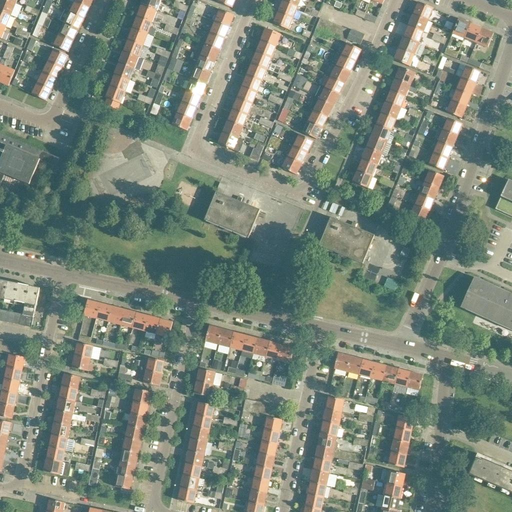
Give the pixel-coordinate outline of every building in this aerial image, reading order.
[(0,0),(0,11),(11,16),(16,5),(4,0),(0,0)] [(90,8),(93,0),(75,0),(75,1),(90,8)] [(157,12),(161,0),(143,0),(142,6),(157,12)] [(232,8),(235,0),(217,0),(217,2),(232,8)] [(294,18),(299,7),(283,0),(279,12),(294,18)] [(84,19),(90,8),(75,1),(69,12),(84,19)] [(180,10),(182,4),(175,1),(173,7),(180,10)] [(429,21),(434,9),(419,2),(414,14),(429,21)] [(186,12),(189,6),(182,4),(180,10),(186,12)] [(31,14),(34,8),(27,6),(25,12),(31,14)] [(153,23),(157,12),(142,6),(137,17),(153,23)] [(311,15),(313,10),(307,7),(304,13),(311,15)] [(37,17),(40,11),(34,8),(31,14),(37,17)] [(230,28),(234,16),(219,10),(214,21),(230,28)] [(320,12),(313,10),(311,15),(318,18),(320,12)] [(363,19),(366,13),(358,10),(355,16),(363,19)] [(0,25),(7,28),(11,16),(0,11),(0,25)] [(79,31),(84,19),(69,12),(64,23),(79,31)] [(289,30),(294,18),(279,12),(274,24),(289,30)] [(377,18),(366,13),(363,19),(375,24),(377,18)] [(425,32),(429,21),(414,14),(409,26),(425,32)] [(46,19),(41,16),(38,24),(43,27),(43,26),(43,27),(46,19)] [(454,24),(456,18),(450,16),(448,22),(454,24)] [(148,35),(153,23),(137,17),(133,29),(148,35)] [(322,33),(328,21),(320,18),(315,30),(319,32),(322,33)] [(465,39),(471,24),(459,19),(453,34),(465,39)] [(225,39),(230,28),(214,21),(210,33),(225,39)] [(328,35),(333,23),(328,21),(322,33),(328,35)] [(73,42),(79,31),(64,23),(58,35),(73,42)] [(334,38),(339,26),(333,23),(328,35),(334,38)] [(38,38),(43,27),(38,24),(33,36),(38,38)] [(476,43),(483,29),(471,24),(465,39),(476,43)] [(171,33),(173,27),(167,25),(164,31),(171,33)] [(340,40),(345,28),(339,26),(334,38),(340,40)] [(420,43),(425,32),(409,26),(405,37),(420,43)] [(177,35),(179,30),(173,27),(171,33),(177,35)] [(22,37),(24,31),(18,28),(15,34),(22,37)] [(348,40),(351,31),(345,28),(340,40),(346,43),(348,40)] [(144,46),(148,35),(133,29),(129,41),(144,46)] [(277,47),(282,35),(267,29),(262,41),(277,47)] [(494,33),(483,29),(476,43),(488,48),(494,33)] [(309,38),(311,33),(305,30),(302,36),(309,38)] [(317,38),(319,32),(315,30),(311,40),(318,43),(320,39),(317,38)] [(352,30),(351,31),(348,40),(361,45),(365,36),(352,30)] [(28,39),(30,34),(24,31),(22,37),(28,39)] [(220,51),(225,39),(210,33),(205,44),(205,45),(220,51)] [(439,43),(441,37),(434,34),(432,40),(439,43)] [(68,53),(73,42),(58,35),(53,46),(68,53)] [(415,55),(420,43),(405,37),(400,49),(415,55)] [(32,52),(37,41),(32,38),(27,50),(32,52)] [(140,58),(144,46),(129,41),(124,52),(140,58)] [(277,47),(262,41),(257,52),(272,58),(277,47)] [(215,62),(220,51),(205,45),(205,44),(200,42),(195,54),(215,62)] [(357,62),(362,51),(348,44),(342,55),(357,62)] [(6,59),(12,46),(9,45),(3,58),(6,59)] [(0,83),(9,87),(16,72),(7,69),(10,61),(9,60),(15,48),(12,46),(6,59),(3,67),(0,74),(0,83)] [(177,60),(181,48),(177,47),(177,46),(172,58),(177,60)] [(162,56),(164,50),(158,48),(155,54),(162,56)] [(69,57),(54,49),(48,61),(63,68),(69,57)] [(294,58),(297,52),(289,49),(287,55),(294,58)] [(411,67),(415,55),(400,49),(396,60),(411,67)] [(456,59),(458,53),(446,49),(444,54),(456,59)] [(169,59),(171,53),(164,50),(162,56),(169,59)] [(135,70),(140,58),(124,52),(120,64),(135,70)] [(268,70),(272,58),(257,52),(252,64),(268,70)] [(300,60),(302,54),(297,52),(294,58),(300,60)] [(306,65),(311,54),(307,52),(302,63),(306,65)] [(211,74),(215,62),(195,54),(193,53),(190,59),(198,62),(196,68),(211,74)] [(351,73),(357,62),(342,55),(337,66),(351,73)] [(430,65),(432,59),(425,56),(424,59),(423,62),(430,65)] [(468,64),(470,59),(462,56),(460,61),(468,64)] [(444,66),(447,59),(443,57),(440,65),(438,68),(443,70),(444,66)] [(172,71),(177,60),(172,58),(168,70),(172,72),(172,71)] [(481,64),(470,59),(468,64),(480,69),(481,64)] [(63,68),(48,61),(43,72),(58,79),(63,68)] [(27,70),(29,65),(27,64),(22,62),(18,73),(24,76),(26,69),(27,70)] [(280,70),(292,72),(293,65),(281,63),(280,70)] [(131,81),(135,70),(120,64),(115,75),(131,81)] [(263,82),(268,70),(252,64),(247,75),(263,82)] [(162,76),(165,67),(158,65),(155,74),(156,74),(155,74),(162,76)] [(345,84),(351,73),(337,66),(331,77),(345,84)] [(401,67),(396,79),(411,85),(416,73),(401,67)] [(467,67),(462,78),(477,85),(482,73),(467,67)] [(206,85),(211,74),(196,68),(191,79),(206,85)] [(170,83),(174,72),(174,71),(172,71),(172,72),(168,70),(163,81),(170,83)] [(153,80),(155,74),(156,74),(155,74),(149,71),(147,77),(153,79),(153,80)] [(280,71),(278,78),(284,80),(287,74),(280,71)] [(52,91),(58,79),(43,72),(38,83),(52,91)] [(157,89),(162,76),(155,74),(153,80),(153,79),(150,86),(157,89)] [(291,83),(293,77),(287,74),(284,80),(291,83)] [(302,76),(298,74),(293,86),(297,88),(302,76)] [(126,93),(131,81),(115,75),(111,87),(126,93)] [(258,93),(263,82),(247,75),(243,87),(258,93)] [(340,96),(345,84),(331,77),(325,88),(340,96)] [(472,96),(477,85),(462,78),(457,90),(472,96)] [(201,97),(206,85),(191,79),(187,91),(201,97)] [(411,86),(411,85),(396,79),(392,91),(406,97),(409,91),(416,93),(417,91),(418,88),(411,86)] [(52,91),(38,83),(36,86),(32,95),(46,102),(52,91)] [(443,84),(439,83),(434,94),(438,95),(443,84)] [(424,94),(426,88),(419,85),(418,88),(417,91),(424,94)] [(340,96),(325,88),(321,86),(315,97),(334,107),(340,96)] [(122,105),(126,93),(111,87),(106,99),(108,100),(105,106),(118,111),(121,105),(122,105)] [(253,105),(258,93),(243,87),(238,98),(253,105)] [(430,97),(432,91),(426,88),(424,94),(430,97)] [(300,95),(295,93),(296,92),(291,90),(288,97),(294,100),(297,102),(300,95)] [(467,107),(472,96),(457,90),(452,101),(467,107)] [(197,108),(201,97),(187,91),(182,102),(197,108)] [(402,108),(406,97),(392,91),(387,102),(402,108)] [(164,95),(163,94),(159,93),(154,104),(160,106),(164,95)] [(145,103),(147,97),(140,94),(138,100),(145,103)] [(271,95),(268,101),(275,103),(277,97),(271,95)] [(151,105),(153,99),(147,97),(145,103),(151,105)] [(284,100),(278,98),(277,97),(275,103),(281,106),(284,100)] [(289,112),(294,100),(288,97),(283,109),(289,112)] [(334,107),(315,97),(310,108),(314,111),(329,118),(334,107)] [(248,116),(253,105),(238,98),(233,110),(248,116)] [(462,119),(467,107),(452,101),(447,113),(462,119)] [(192,120),(197,108),(182,102),(177,114),(192,120)] [(397,120),(402,108),(387,102),(382,114),(397,120)] [(154,105),(150,113),(151,113),(154,115),(156,116),(160,107),(157,106),(154,105)] [(414,117),(417,111),(410,108),(408,114),(414,117)] [(284,123),(289,112),(283,109),(278,121),(284,123)] [(244,128),(248,116),(233,110),(228,121),(244,128)] [(323,129),(329,118),(314,111),(308,122),(323,129)] [(420,120),(423,114),(417,111),(414,117),(420,120)] [(187,132),(192,120),(177,114),(173,126),(187,132)] [(392,131),(397,120),(382,114),(377,125),(392,131)] [(265,126),(268,120),(261,117),(260,121),(259,124),(265,126)] [(448,119),(443,130),(458,136),(463,125),(448,119)] [(268,120),(265,126),(272,129),(274,123),(268,120)] [(239,139),(244,128),(228,121),(224,133),(239,139)] [(318,140),(323,129),(308,122),(302,132),(318,140)] [(399,134),(392,131),(377,125),(372,137),(388,143),(390,136),(398,139),(398,138),(400,134),(399,134)] [(458,136),(443,130),(439,142),(453,148),(458,136)] [(405,140),(407,134),(400,131),(399,134),(400,134),(398,138),(403,139),(405,140)] [(0,133),(0,188),(5,175),(30,186),(41,161),(57,167),(60,159),(0,133)] [(224,133),(219,145),(234,151),(239,153),(244,141),(239,139),(224,133)] [(409,148),(413,137),(407,134),(405,140),(403,139),(401,144),(400,145),(401,145),(409,148)] [(309,154),(314,143),(314,142),(300,135),(294,146),(309,154)] [(383,154),(388,143),(372,137),(368,148),(383,154)] [(256,150),(258,144),(257,143),(252,141),(249,147),(254,149),(256,150)] [(448,159),(453,148),(439,142),(434,153),(448,159)] [(258,161),(264,146),(258,144),(256,150),(254,149),(251,158),(258,161)] [(309,154),(294,146),(288,158),(303,165),(309,154)] [(378,166),(383,154),(368,148),(363,160),(378,166)] [(266,153),(263,159),(270,162),(273,156),(266,153)] [(443,171),(448,159),(434,153),(429,165),(443,171)] [(395,163),(398,157),(391,154),(388,160),(395,163)] [(404,160),(398,157),(395,163),(401,166),(404,160)] [(297,176),(303,165),(288,158),(282,169),(297,176)] [(373,177),(378,166),(363,160),(358,171),(373,177)] [(406,161),(402,173),(407,175),(411,163),(406,161)] [(368,189),(373,177),(358,171),(353,183),(368,189)] [(430,171),(425,182),(440,189),(445,177),(430,171)] [(400,176),(397,185),(402,187),(405,179),(400,176)] [(386,186),(388,180),(381,177),(379,183),(386,186)] [(394,183),(388,180),(386,186),(392,189),(394,183)] [(511,182),(509,181),(496,209),(511,216),(511,182)] [(435,200),(440,189),(425,182),(420,194),(435,200)] [(238,201),(224,196),(228,187),(221,183),(205,222),(249,240),(261,211),(242,203),(244,199),(240,197),(238,201)] [(430,211),(435,200),(420,194),(415,205),(430,211)] [(393,210),(397,198),(392,196),(388,208),(393,210)] [(425,223),(430,211),(415,205),(410,217),(425,223)] [(331,218),(320,246),(319,246),(363,264),(374,236),(355,228),(357,224),(353,222),(352,226),(331,218)] [(511,294),(475,278),(461,308),(480,316),(511,330),(511,294)] [(0,298),(5,300),(9,282),(8,282),(0,280),(0,298)] [(16,302),(19,284),(18,284),(9,283),(9,282),(5,300),(16,302)] [(26,304),(30,286),(29,286),(20,285),(20,284),(19,284),(16,302),(26,304)] [(34,317),(40,288),(39,288),(39,289),(30,287),(30,286),(26,304),(23,315),(27,316),(34,317)] [(97,318),(101,303),(89,300),(85,315),(97,318)] [(109,322),(113,306),(101,303),(97,318),(109,322)] [(121,325),(125,310),(113,306),(109,322),(121,325)] [(133,328),(137,313),(125,310),(121,325),(133,328)] [(145,331),(149,316),(137,313),(133,328),(145,331)] [(27,316),(25,326),(32,328),(34,317),(27,316)] [(157,335),(161,319),(149,316),(145,331),(157,335)] [(169,338),(173,323),(161,319),(157,335),(169,338)] [(218,345),(222,330),(210,327),(206,342),(218,345)] [(230,348),(234,333),(222,330),(218,345),(230,348)] [(242,351),(246,336),(234,333),(230,348),(242,351)] [(254,354),(258,339),(246,336),(242,351),(254,354)] [(266,357),(270,342),(258,339),(254,354),(253,359),(265,362),(266,357)] [(6,354),(9,341),(3,340),(0,353),(6,354)] [(13,355),(15,343),(9,341),(6,354),(9,355),(9,354),(13,355)] [(278,360),(282,345),(270,342),(266,357),(278,360)] [(19,357),(22,344),(15,343),(13,355),(19,357)] [(91,360),(94,347),(78,344),(75,356),(91,360)] [(291,364),(295,348),(282,345),(278,360),(291,364)] [(19,357),(13,355),(9,354),(9,355),(7,367),(23,370),(25,358),(19,357)] [(346,372),(350,357),(338,354),(334,369),(346,372)] [(88,372),(91,360),(75,356),(72,369),(88,372)] [(358,375),(362,360),(350,357),(346,372),(358,375)] [(149,359),(146,371),(162,375),(164,362),(149,359)] [(370,379),(374,364),(362,360),(358,375),(370,379)] [(213,369),(221,371),(223,363),(215,361),(213,369)] [(382,382),(386,367),(374,364),(370,379),(382,382)] [(20,382),(23,370),(7,367),(4,379),(20,382)] [(394,385),(398,370),(386,367),(382,382),(381,386),(386,388),(388,383),(394,385)] [(216,373),(199,369),(197,382),(213,385),(216,373)] [(406,388),(410,373),(398,370),(394,385),(406,388)] [(159,387),(162,375),(146,371),(144,384),(159,387)] [(419,391),(423,376),(410,373),(406,388),(419,391)] [(78,390),(81,378),(65,374),(62,387),(78,390)] [(280,377),(278,385),(284,387),(287,378),(280,377)] [(18,395),(20,382),(4,379),(2,391),(18,395)] [(211,398),(213,385),(197,382),(195,394),(211,398)] [(109,396),(122,398),(124,388),(111,385),(109,396)] [(76,402),(78,390),(62,387),(60,399),(76,402)] [(244,395),(245,388),(238,387),(237,393),(244,395)] [(149,405),(152,393),(136,390),(134,402),(149,405)] [(0,403),(15,407),(18,395),(2,391),(0,400),(0,403)] [(345,401),(329,397),(327,410),(343,413),(345,401)] [(75,407),(76,402),(60,399),(57,411),(73,414),(75,407)] [(250,413),(252,401),(246,399),(243,412),(250,413)] [(256,415),(259,402),(252,401),(250,413),(256,415)] [(146,417),(149,405),(134,402),(131,414),(146,417)] [(262,416),(265,403),(259,402),(256,415),(262,416)] [(0,416),(12,419),(15,407),(0,403),(0,416)] [(215,406),(199,403),(196,415),(213,419),(215,406)] [(269,418),(272,405),(265,403),(262,416),(268,417),(269,418)] [(274,419),(277,406),(272,405),(269,418),(274,419)] [(281,421),(284,408),(277,406),(274,419),(281,421)] [(340,425),(343,413),(327,410),(324,422),(340,425)] [(86,417),(73,415),(73,414),(57,411),(55,423),(71,427),(72,419),(85,422),(86,420),(86,417)] [(111,415),(105,413),(103,421),(110,423),(111,415)] [(144,430),(146,417),(131,414),(129,426),(144,430)] [(210,431),(213,419),(196,415),(193,427),(210,431)] [(412,432),(414,419),(399,416),(396,428),(412,432)] [(274,419),(269,418),(268,417),(265,430),(280,433),(283,421),(281,421),(274,419)] [(0,434),(9,436),(12,424),(0,421),(0,434)] [(337,438),(340,425),(324,422),(321,434),(337,438)] [(68,439),(71,427),(55,423),(52,435),(68,439)] [(381,424),(375,423),(372,436),(378,437),(378,436),(381,424)] [(240,424),(238,436),(245,438),(247,425),(240,424)] [(141,442),(144,430),(129,426),(126,439),(141,442)] [(207,443),(210,431),(193,427),(191,440),(207,443)] [(409,444),(412,432),(396,428),(394,440),(409,444)] [(277,445),(280,433),(265,430),(262,442),(277,445)] [(0,446),(6,448),(9,436),(0,434),(0,446)] [(335,450),(337,438),(321,434),(319,446),(335,450)] [(66,451),(68,439),(52,435),(49,447),(66,451)] [(139,454),(141,442),(126,439),(123,451),(139,454)] [(205,455),(207,443),(191,440),(188,452),(205,455)] [(407,456),(409,444),(394,440),(391,453),(407,456)] [(275,457),(277,445),(262,442),(260,454),(275,457)] [(332,462),(335,450),(319,446),(316,458),(332,462)] [(47,460),(63,463),(66,451),(49,447),(47,460)] [(104,450),(97,449),(95,458),(102,459),(104,450)] [(136,466),(139,454),(123,451),(121,462),(121,463),(136,466)] [(85,461),(86,454),(79,452),(78,459),(85,461)] [(202,467),(205,455),(188,452),(186,464),(202,467)] [(404,468),(407,456),(391,453),(389,465),(404,468)] [(272,470),(275,457),(260,454),(257,466),(272,470)] [(99,471),(102,459),(95,458),(92,470),(99,471)] [(330,474),(332,462),(316,458),(314,471),(330,474)] [(511,471),(483,459),(482,461),(476,458),(469,475),(474,477),(483,481),(487,483),(496,487),(501,489),(509,492),(511,493),(511,471)] [(355,470),(356,463),(349,462),(338,459),(338,463),(349,465),(348,468),(355,470)] [(71,465),(63,463),(47,460),(44,472),(69,477),(71,465)] [(134,478),(136,466),(121,463),(121,462),(116,461),(115,466),(120,467),(118,475),(134,478)] [(220,474),(221,468),(228,470),(229,464),(224,463),(223,468),(214,466),(213,472),(220,474)] [(200,479),(202,467),(186,464),(183,476),(200,479)] [(269,482),(272,470),(257,466),(254,478),(269,482)] [(98,478),(99,471),(92,470),(91,477),(93,478),(95,478),(96,477),(98,478)] [(327,486),(330,474),(314,471),(311,483),(327,486)] [(403,487),(405,475),(389,471),(387,484),(403,487)] [(131,491),(134,478),(118,475),(116,487),(131,491)] [(203,487),(205,480),(200,479),(183,476),(181,488),(197,492),(198,486),(203,487)] [(267,494),(269,482),(254,478),(252,490),(267,494)] [(324,498),(327,486),(311,483),(308,495),(324,498)] [(400,499),(403,487),(387,484),(384,496),(400,499)] [(194,504),(197,492),(181,488),(178,500),(194,504)] [(227,489),(225,498),(231,499),(233,490),(227,489)] [(264,506),(267,494),(252,490),(249,503),(264,506)] [(322,510),(324,498),(308,495),(306,507),(322,510)] [(397,511),(400,499),(384,496),(381,508),(397,511)] [(63,511),(65,504),(50,500),(47,511),(63,511)] [(262,511),(264,506),(249,503),(246,511),(262,511)]
